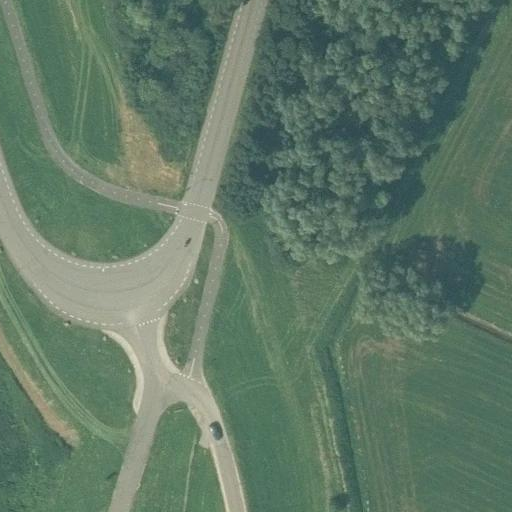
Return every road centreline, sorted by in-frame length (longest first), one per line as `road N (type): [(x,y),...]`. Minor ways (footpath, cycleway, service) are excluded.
road 1 (unclassified): [(128,298),(158,285),(178,255),(252,0)]
road 2 (unclassified): [(128,298),(86,298),(49,279),(19,242),(0,195)]
road 3 (unclassified): [(235,511),(203,403),(164,387)]
road 4 (unclassified): [(119,511),(147,416),(164,387)]
